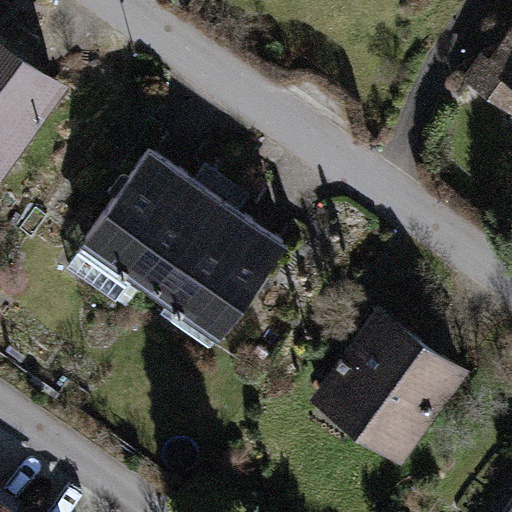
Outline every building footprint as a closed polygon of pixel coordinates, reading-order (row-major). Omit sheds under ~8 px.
[(0,148),(19,161),(73,83),(0,32),(0,148)] [(511,37),(502,52),(511,59),(511,37)] [(233,330),(298,229),(160,140),(95,241),(233,330)] [(471,360),(391,306),(324,403),(404,457),(471,360)] [(0,511),(42,511),(0,480),(0,511)]
